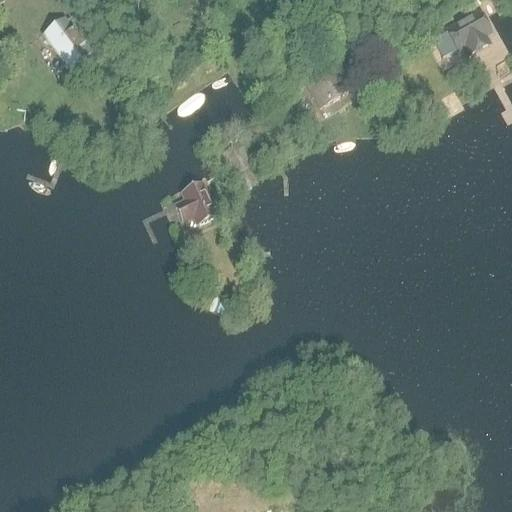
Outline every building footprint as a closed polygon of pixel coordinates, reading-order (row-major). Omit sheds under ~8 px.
[(509,6),(505,0),(487,0),(495,14),(509,6)] [(479,15),(444,34),(457,57),(463,54),(467,62),(491,49),(487,40),(492,37),(479,15)] [(43,39),(69,73),(91,56),(65,22),(43,39)] [(340,70),(305,91),(319,114),(354,93),(340,70)] [(183,196),(186,204),(175,210),(182,225),(193,220),(197,228),(216,219),(201,187),(183,196)]
